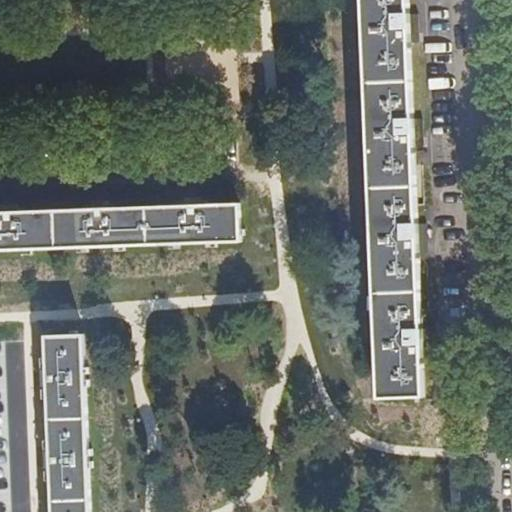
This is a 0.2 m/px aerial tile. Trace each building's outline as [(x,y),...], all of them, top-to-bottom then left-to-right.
[(364,0),(380,397),(424,397),(423,357),(422,328),(419,252),(418,224),(415,146),(413,118),(410,40),(409,15),(408,0),(364,0)] [(417,14),(409,15),(410,40),(419,40),(418,27),(417,14)] [(422,118),(413,118),(415,146),(423,146),(423,138),(422,118)] [(0,212),(0,249),(241,242),(240,205),(201,206),(186,207),(109,209),(94,210),(17,212),(3,213),(0,212)] [(418,224),(419,252),(428,252),(427,238),(427,224),(418,224)] [(422,328),(423,357),(432,357),(432,342),(431,328),(422,328)] [(91,511),(85,335),(47,336),(48,371),(49,386),(51,453),(52,467),(53,511),(91,511)] [(49,386),(48,371),(40,371),(42,386),(49,386)]
